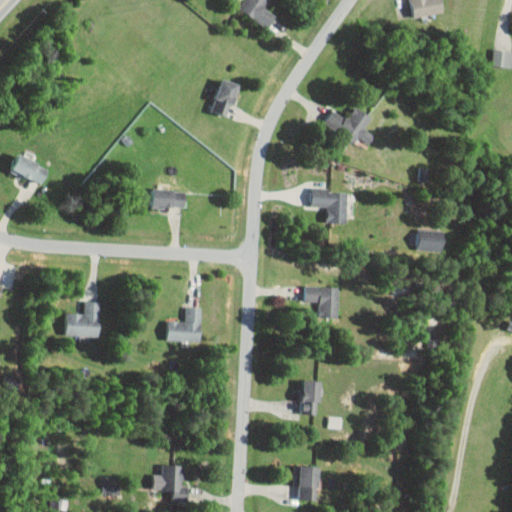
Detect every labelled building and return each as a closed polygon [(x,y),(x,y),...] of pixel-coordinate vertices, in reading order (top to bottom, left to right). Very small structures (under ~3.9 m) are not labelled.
[(268,0),(244,0),(239,10),(269,26),(275,14),(264,8),(268,0)] [(409,0),(414,18),(444,11),(441,0),(409,0)] [(511,64),(511,50),(494,48),(492,65),(511,67),(511,64)] [(227,116),(239,84),(221,77),(210,109),(227,116)] [(371,116),(355,107),(348,118),(331,109),(323,123),(354,141),(357,136),(369,143),(374,134),(364,128),(371,116)] [(41,183),(48,166),(18,153),(10,170),(41,183)] [(151,207),(184,206),(184,192),(181,192),(181,198),(173,198),(173,187),(150,188),(151,207)] [(326,222),(346,222),(347,189),(311,188),(310,205),(326,206),(326,222)] [(443,248),(444,229),(419,228),(418,239),(416,239),(416,246),(443,248)] [(304,301),(318,301),(318,317),(338,317),(338,286),(304,285),(304,301)] [(66,313),(65,335),(99,335),(99,301),(83,301),(83,313),(66,313)] [(166,320),(165,340),(200,341),(201,307),(185,306),(184,321),(166,320)] [(319,380),(302,379),(301,413),(318,413),(319,380)] [(152,474),(151,490),(181,491),(182,464),(162,464),(161,474),(152,474)] [(318,466),(299,465),(298,499),(317,500),(318,466)]
